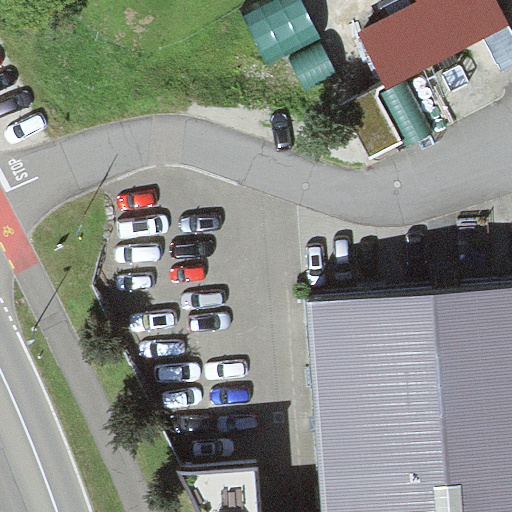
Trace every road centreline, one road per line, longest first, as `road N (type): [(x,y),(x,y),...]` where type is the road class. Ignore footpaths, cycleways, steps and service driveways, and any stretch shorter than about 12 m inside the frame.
road 1 (track): [(0,228),(107,431),(132,511)]
road 2 (primary): [(55,511),(0,386)]
